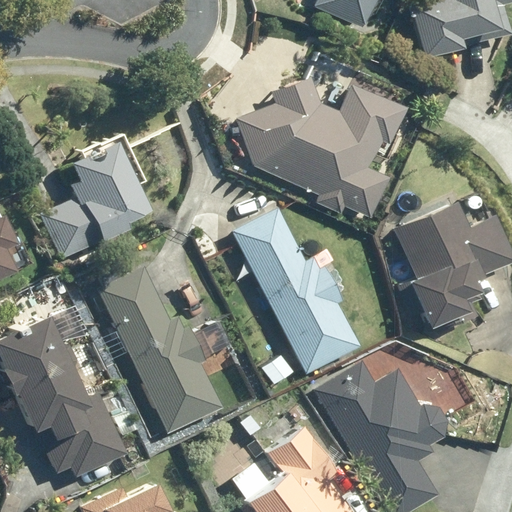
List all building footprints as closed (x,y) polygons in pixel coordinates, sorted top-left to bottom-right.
[(306,0),(273,0),(270,9),(306,22),(313,2),(306,0)] [(418,0),(404,5),(421,57),(508,29),(499,2),(506,0),(418,0)] [(232,116),(249,163),(365,211),(384,170),(366,162),(376,141),(384,145),(402,105),(328,72),(317,98),(307,75),(271,90),(276,100),(232,116)] [(140,206),(106,137),(62,160),(72,178),(64,182),(71,194),(37,212),(59,256),(98,237),(97,236),(119,225),(116,218),(140,206)] [(443,204),(392,228),(415,275),(396,283),(409,310),(416,306),(425,327),(439,319),(441,323),(464,313),(453,290),(462,286),(458,278),(502,256),(483,218),(457,231),(443,204)] [(297,258),(269,205),(224,228),(298,371),(352,343),(329,300),(335,298),(316,262),(311,265),(305,254),(297,258)] [(130,244),(125,234),(111,241),(116,251),(130,244)] [(163,318),(137,264),(90,287),(161,432),(215,406),(194,362),(199,360),(182,324),(177,327),(171,315),(163,318)] [(119,449),(90,387),(74,395),(35,310),(0,326),(0,383),(21,428),(29,424),(50,469),(64,463),(68,473),(119,449)] [(307,387),(383,511),(399,511),(433,492),(413,459),(428,450),(423,443),(438,434),(441,419),(433,404),(417,401),(414,403),(391,365),(368,380),(355,358),(307,387)] [(128,427),(120,409),(107,415),(116,434),(128,427)] [(237,419),(246,431),(256,425),(247,412),(237,419)] [(348,511),(324,479),(333,471),(298,424),(263,450),(277,469),(236,499),(245,511),(348,511)] [(158,511),(143,480),(117,493),(113,485),(72,505),(74,511),(158,511)]
